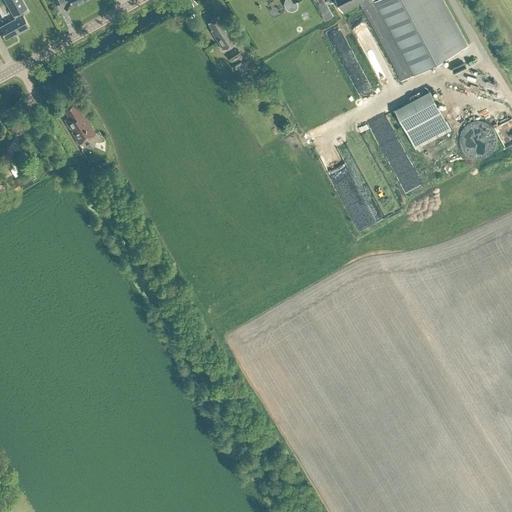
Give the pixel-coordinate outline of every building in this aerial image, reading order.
[(0,25),(0,28),(5,37),(17,31),(17,32),(28,26),(21,13),(28,10),(22,0),(5,0),(13,14),(15,17),(0,25)] [(285,0),(285,3),(288,8),(293,9),(297,7),(297,3),(295,0),(285,0)] [(333,15),(324,0),(314,0),(325,19),(333,15)] [(336,0),(343,11),(360,1),(402,79),(468,44),(443,0),(336,0)] [(218,15),(207,21),(212,29),(210,30),(222,49),(236,40),(225,23),(224,24),(218,15)] [(237,49),(227,55),(230,59),(240,53),(237,49)] [(416,147),(451,128),(429,89),(395,108),(416,147)] [(81,112),(74,102),(64,109),(68,116),(64,119),(69,127),(70,126),(72,130),(71,131),(79,143),(95,133),(82,112),(81,112)] [(372,189),(389,181),(368,141),(352,149),(372,189)] [(31,181),(26,172),(9,182),(14,190),(31,181)]
